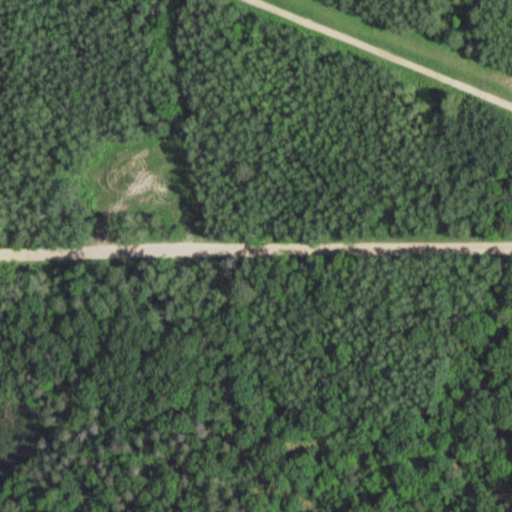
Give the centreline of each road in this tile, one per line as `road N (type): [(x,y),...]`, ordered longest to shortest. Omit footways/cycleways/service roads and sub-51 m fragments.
road 1 (residential): [(0,250),(511,244)]
road 2 (track): [(251,0),(511,107)]
